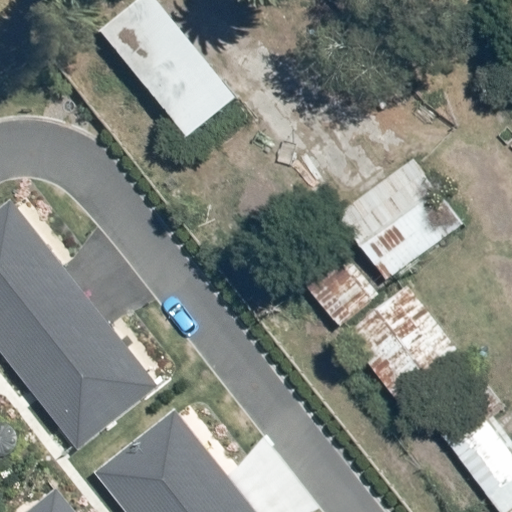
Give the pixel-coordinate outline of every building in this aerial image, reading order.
[(154,0),(126,0),(92,28),(185,146),(237,104),(154,0)] [(468,225),(416,157),(339,216),(391,284),(468,225)] [(12,203),(0,212),(0,344),(85,452),(162,391),(12,203)] [(380,294),(327,236),(285,274),(337,332),(380,294)] [(476,372),(427,308),(363,358),(412,422),(476,372)] [(254,511),(176,413),(99,473),(129,511),(254,511)] [(511,511),(511,441),(491,414),(450,445),(500,511),(511,511)] [(75,511),(59,492),(34,511),(75,511)]
